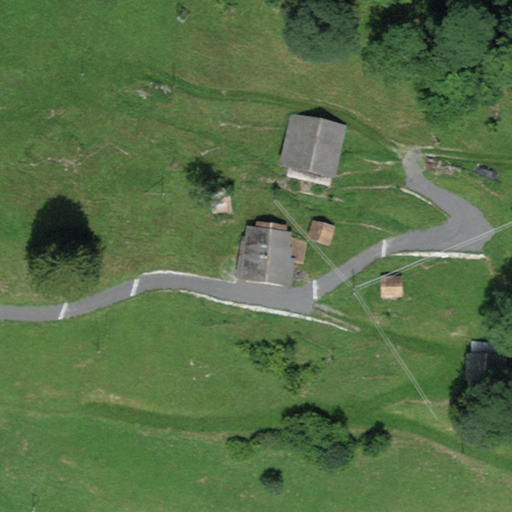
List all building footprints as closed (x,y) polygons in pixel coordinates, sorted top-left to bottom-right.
[(344,132),(297,121),(285,175),(331,186),(344,132)] [(334,228),(313,223),(308,241),(330,246),(334,228)] [(297,239),(250,232),(243,279),(282,284),(285,258),(293,260),(297,239)] [(402,277),(380,278),(381,298),(402,298),(402,277)] [(511,355),(511,348),(470,344),(466,380),(509,384),(511,355)]
